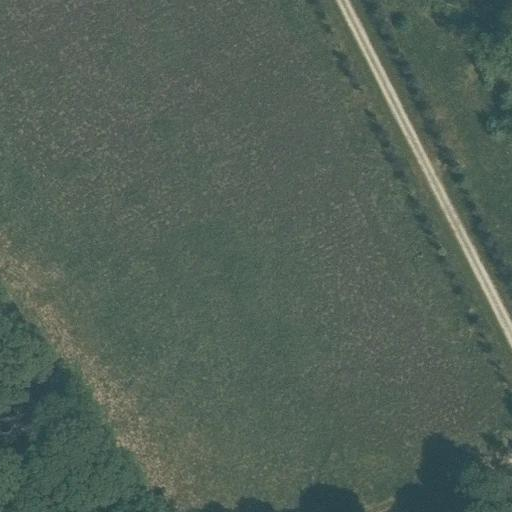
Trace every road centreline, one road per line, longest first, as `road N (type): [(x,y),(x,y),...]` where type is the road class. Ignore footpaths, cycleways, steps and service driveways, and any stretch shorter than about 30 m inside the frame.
road 1 (track): [(345,0),(511,339)]
road 2 (track): [(382,511),(511,452)]
